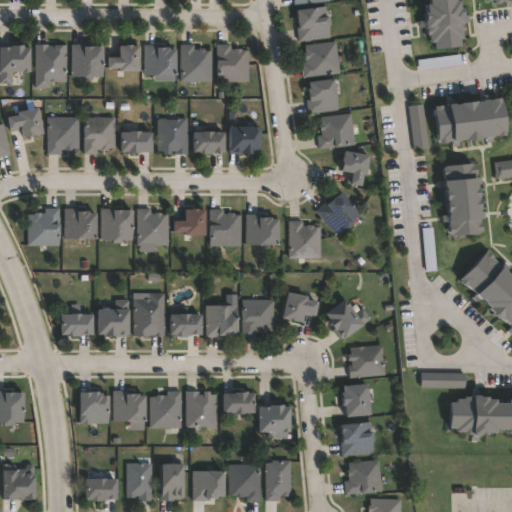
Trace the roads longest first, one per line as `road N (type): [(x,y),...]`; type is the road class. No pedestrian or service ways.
road 1 (residential): [(289,182),(52,183),(0,192)]
road 2 (tertiary): [(0,246),(41,369),(57,511)]
road 3 (residential): [(306,363),(41,369)]
road 4 (residential): [(0,16),(264,16)]
road 5 (residential): [(262,0),(289,182)]
road 6 (residential): [(317,511),(306,363)]
